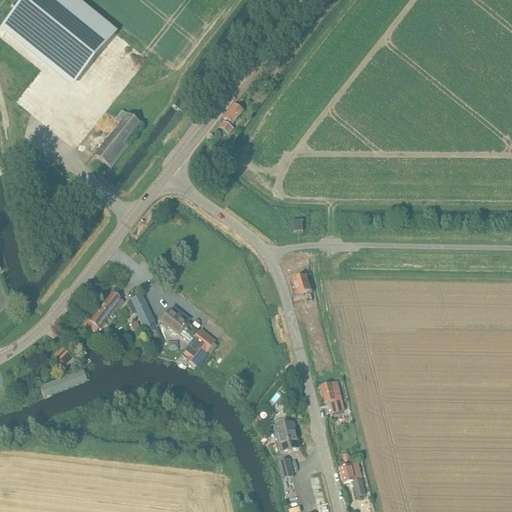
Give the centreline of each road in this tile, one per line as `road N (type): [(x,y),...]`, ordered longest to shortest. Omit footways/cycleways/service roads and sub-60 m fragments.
road 1 (tertiary): [(338,511),(282,287),(267,256)]
road 2 (secondary): [(0,358),(56,312),(165,176)]
road 3 (secondary): [(165,176),(303,0)]
road 4 (tertiary): [(267,256),(165,176)]
